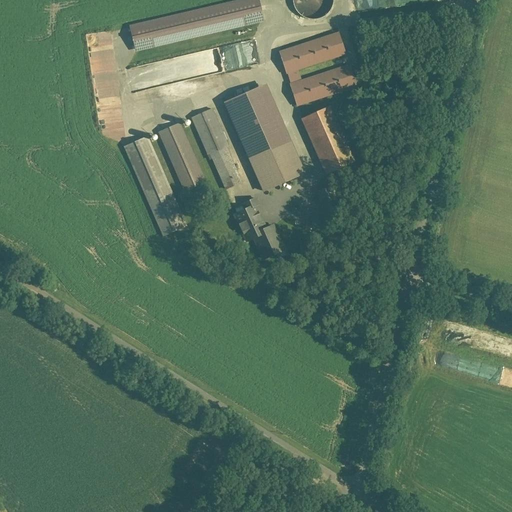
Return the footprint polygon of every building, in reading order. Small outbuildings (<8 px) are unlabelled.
[(263,0),(246,0),(134,27),(140,52),(268,21),(263,0)] [(343,33),(283,52),(290,73),(301,70),(350,54),(343,33)] [(256,41),(212,49),(213,58),(225,56),(226,62),(232,61),(232,63),(258,58),(256,41)] [(300,104),(359,85),(352,65),(305,80),(293,84),(300,104)] [(305,80),(301,70),(290,73),(293,84),(305,80)] [(257,84),(251,86),(253,92),(260,89),(257,84)] [(311,173),(272,85),(230,104),(269,191),(311,173)] [(334,104),(305,117),(331,174),(360,161),(334,104)] [(216,109),(195,117),(211,155),(213,153),(229,147),(231,146),(216,109)] [(183,122),(162,131),(188,191),(208,182),(183,122)] [(151,136),(129,146),(167,235),(189,225),(151,136)] [(229,147),(213,153),(228,190),(244,183),(229,147)] [(332,187),(319,191),(329,223),(342,218),(332,187)] [(257,200),(236,210),(249,238),(254,235),(269,228),(257,200)] [(264,257),(285,247),(275,226),(269,228),(254,235),(264,257)]
